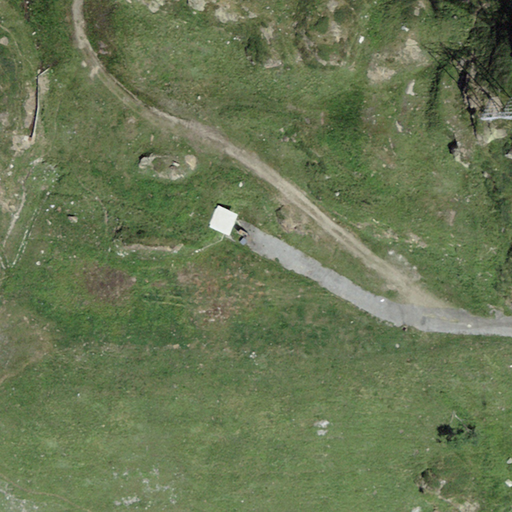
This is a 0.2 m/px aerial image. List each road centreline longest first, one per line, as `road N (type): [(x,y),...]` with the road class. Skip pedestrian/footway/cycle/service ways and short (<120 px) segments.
road 1 (track): [(134,105),(230,147),(360,234),(434,322)]
road 2 (track): [(244,232),(367,303),(511,331)]
